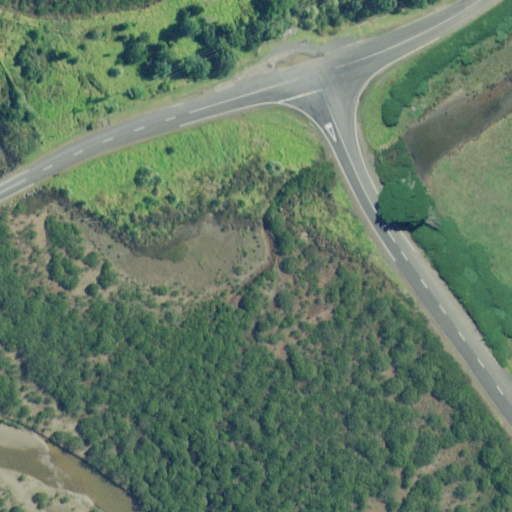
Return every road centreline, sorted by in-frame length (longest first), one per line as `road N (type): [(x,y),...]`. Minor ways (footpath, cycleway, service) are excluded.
road 1 (tertiary): [(511,407),(364,192),(319,71)]
road 2 (unclassified): [(319,71),(101,139),(0,189)]
road 3 (unclassified): [(319,71),(475,0)]
